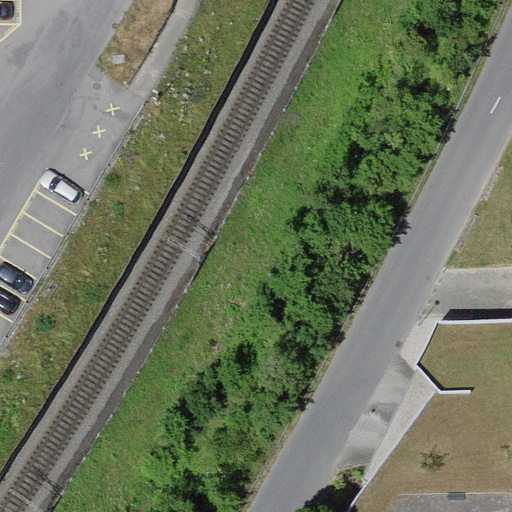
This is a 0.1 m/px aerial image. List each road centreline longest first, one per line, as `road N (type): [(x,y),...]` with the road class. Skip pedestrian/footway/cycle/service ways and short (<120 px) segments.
road 1 (residential): [(277,511),(511,71)]
road 2 (unclassified): [(184,0),(108,142),(40,102)]
road 3 (residential): [(106,0),(40,102)]
